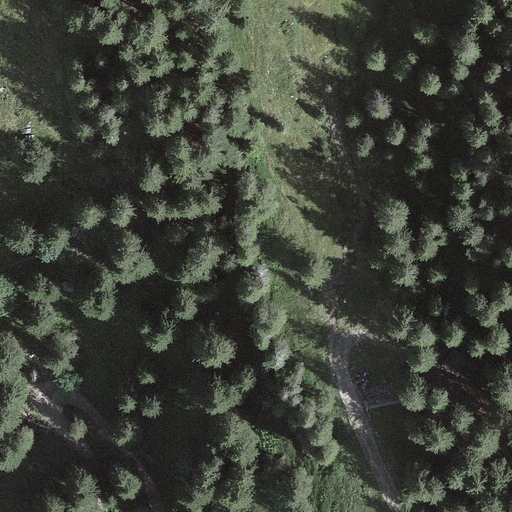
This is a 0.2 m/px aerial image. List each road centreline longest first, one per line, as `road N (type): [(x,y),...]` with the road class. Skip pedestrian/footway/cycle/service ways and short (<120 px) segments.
road 1 (track): [(158,511),(124,443),(68,389),(52,395),(51,412),(90,453),(103,511)]
road 2 (track): [(365,327),(342,345),(341,360),(405,511)]
road 3 (track): [(511,429),(426,356),(365,327)]
